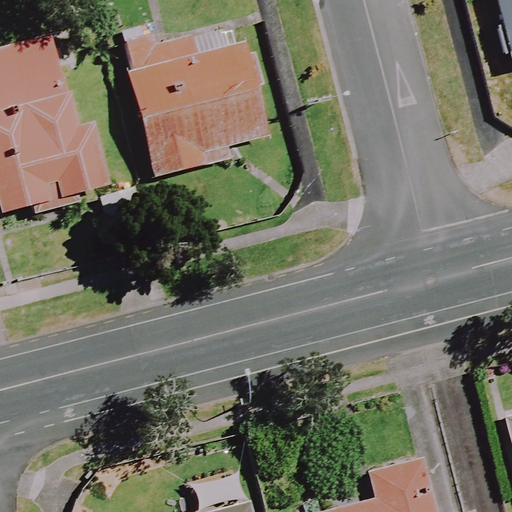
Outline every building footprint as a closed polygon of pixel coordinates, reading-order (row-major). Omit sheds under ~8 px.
[(511,0),(491,0),(508,74),(511,73),(511,0)] [(189,61),(184,35),(118,49),(147,182),(224,165),(221,150),(268,139),(248,48),(189,61)] [(72,127),(50,40),(0,52),(0,217),(107,192),(90,123),(72,127)] [(152,243),(131,189),(87,206),(107,260),(152,243)] [(511,410),(503,412),(511,444),(511,410)] [(434,511),(419,454),(368,467),(374,492),(295,511),(434,511)] [(252,511),(248,497),(193,511),(252,511)]
